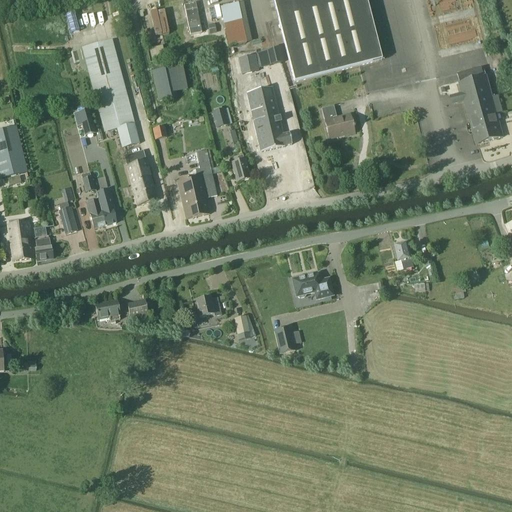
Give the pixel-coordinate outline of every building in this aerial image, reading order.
[(365,0),(272,0),(281,35),(294,84),(328,75),(381,61),(365,0)] [(225,47),(250,42),(242,2),(218,7),(225,47)] [(202,33),(195,3),(184,6),(190,35),(202,33)] [(178,9),(157,15),(162,32),(184,25),(178,9)] [(76,14),(64,16),(66,36),(78,35),(76,14)] [(104,133),(117,130),(134,125),(112,41),(81,49),(104,133)] [(162,47),(149,49),(151,61),(164,59),(162,47)] [(280,49),(266,52),(270,67),(284,64),(280,49)] [(250,60),(248,53),(244,53),(240,54),(240,55),(241,61),(250,60)] [(257,71),(255,61),(243,64),(246,74),(257,71)] [(149,71),(155,102),(172,98),(171,93),(185,90),(181,65),(149,71)] [(477,146),(478,145),(502,138),(496,116),(503,114),(498,96),(493,98),(487,77),(484,78),(481,69),(457,75),(460,85),(459,85),(477,146)] [(267,88),(256,91),(268,133),(273,150),(290,145),(286,133),(280,135),(267,88)] [(256,91),(245,94),(261,153),(273,150),(268,133),(256,91)] [(350,116),(337,119),(336,119),(334,107),(321,110),(324,122),(329,141),(354,134),(350,116)] [(212,113),(216,130),(229,126),(224,110),(212,113)] [(88,111),(79,114),(85,137),(94,134),(88,111)] [(134,125),(117,130),(122,149),(140,144),(134,125)] [(27,173),(16,127),(0,130),(0,179),(10,177),(15,176),(27,173)] [(155,141),(166,138),(164,129),(152,131),(155,141)] [(177,183),(181,200),(205,195),(201,178),(212,175),(206,151),(195,153),(199,170),(195,171),(197,179),(177,183)] [(130,182),(150,177),(144,152),(124,157),(130,182)] [(233,159),(234,164),(231,165),(236,184),(250,180),(245,161),(244,162),(242,156),(233,159)] [(201,178),(205,195),(206,200),(217,197),(212,175),(201,178)] [(157,202),(150,177),(130,182),(137,207),(157,202)] [(85,194),(95,191),(92,178),(82,180),(85,194)] [(95,195),(97,202),(104,227),(116,224),(112,210),(113,210),(110,198),(106,199),(104,192),(95,195)] [(209,215),(206,200),(205,195),(181,200),(185,220),(209,215)] [(104,227),(97,202),(86,205),(89,216),(90,216),(94,230),(104,227)] [(78,232),(71,208),(58,212),(65,236),(78,232)] [(33,259),(31,241),(29,223),(7,226),(13,262),(33,259)] [(35,251),(36,259),(37,262),(53,260),(51,248),(50,248),(49,240),(35,242),(37,250),(35,251)] [(394,248),(398,263),(398,264),(401,263),(403,271),(414,269),(408,245),(402,246),(401,245),(400,245),(399,245),(398,245),(397,245),(396,246),(396,247),(395,248),(394,248)] [(433,265),(430,254),(423,256),(425,267),(433,265)] [(314,294),(316,301),(333,297),(329,279),(321,281),(319,274),(291,280),(296,298),(297,298),(299,299),(299,300),(305,298),(304,298),(306,296),(314,294)] [(425,285),(414,286),(415,294),(425,293),(425,285)] [(453,287),(454,295),(466,293),(465,285),(453,287)] [(210,299),(195,302),(199,319),(207,317),(208,320),(214,318),(221,316),(217,299),(210,301),(210,299)] [(110,323),(110,326),(115,325),(115,322),(120,321),(119,317),(117,302),(95,306),(98,321),(109,319),(110,323)] [(144,302),(127,306),(130,320),(132,319),(133,326),(148,323),(146,317),(147,316),(144,302)] [(234,320),(239,342),(251,339),(246,317),(234,320)] [(274,332),(278,348),(279,355),(295,352),(289,328),(274,332)]
